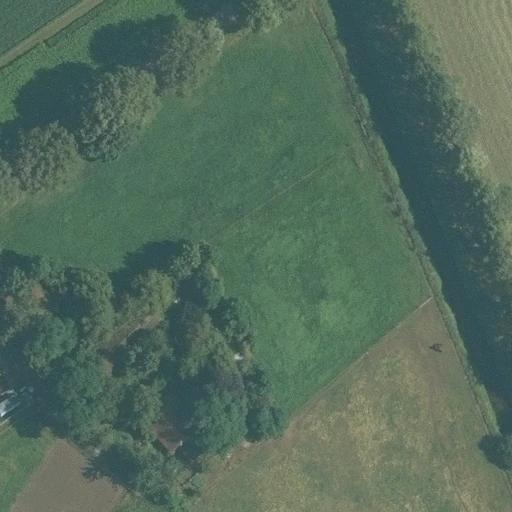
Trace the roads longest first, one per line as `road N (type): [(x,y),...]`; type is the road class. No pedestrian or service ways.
road 1 (track): [(511,349),(378,0)]
road 2 (unclassified): [(0,174),(254,0)]
